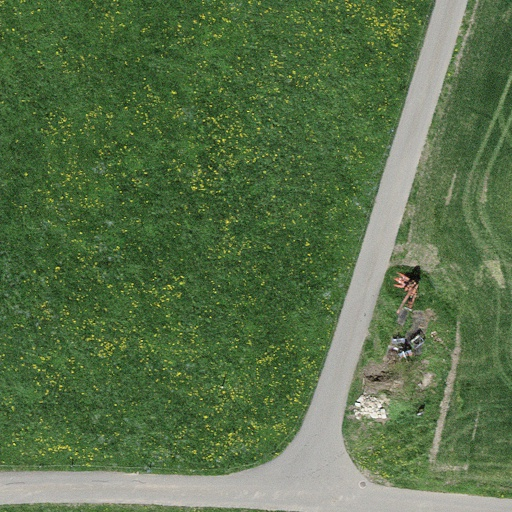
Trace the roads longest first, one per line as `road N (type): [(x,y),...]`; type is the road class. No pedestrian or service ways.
road 1 (track): [(296,496),(424,0)]
road 2 (unclassified): [(0,493),(296,496),(459,511)]
